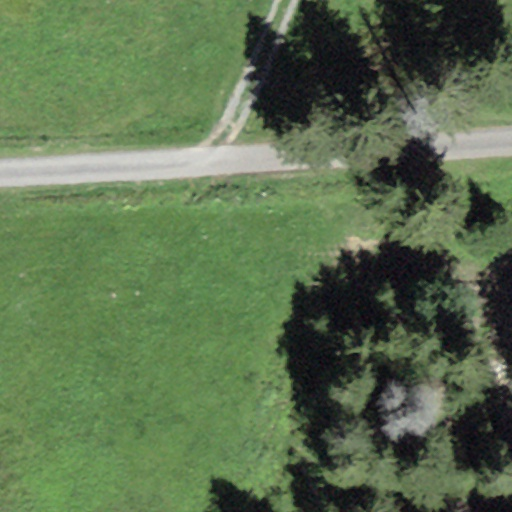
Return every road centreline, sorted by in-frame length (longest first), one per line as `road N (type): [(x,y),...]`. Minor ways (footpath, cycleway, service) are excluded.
road 1 (unclassified): [(0,174),(511,143)]
road 2 (track): [(288,0),(236,117),(207,161)]
